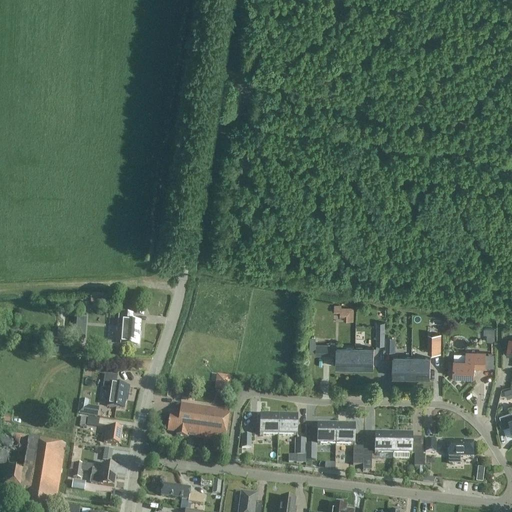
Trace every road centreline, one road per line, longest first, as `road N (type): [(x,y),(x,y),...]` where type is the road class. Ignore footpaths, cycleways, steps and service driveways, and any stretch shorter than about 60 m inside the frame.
road 1 (unclassified): [(135,459),(149,384),(175,312),(226,0)]
road 2 (residential): [(511,477),(485,434),(442,406),(248,392),(237,405),(228,470)]
road 3 (residential): [(510,506),(228,470)]
